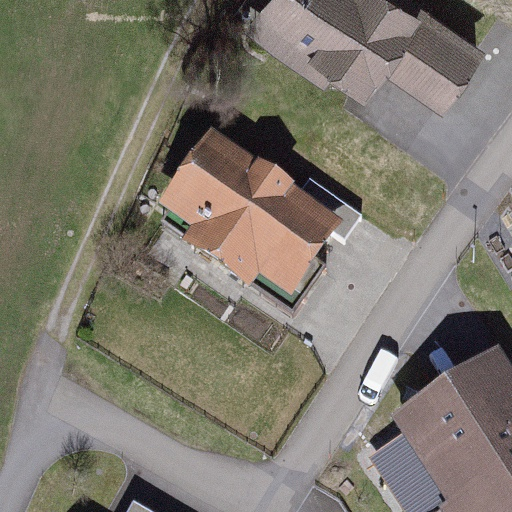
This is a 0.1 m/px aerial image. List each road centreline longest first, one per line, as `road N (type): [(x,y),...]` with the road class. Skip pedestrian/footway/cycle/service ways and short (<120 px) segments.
road 1 (track): [(211,0),(56,347),(50,394)]
road 2 (residential): [(511,171),(268,511)]
road 3 (residential): [(251,511),(50,394),(5,511)]
